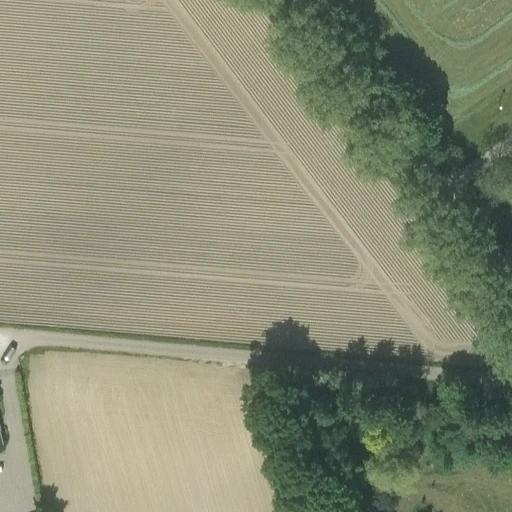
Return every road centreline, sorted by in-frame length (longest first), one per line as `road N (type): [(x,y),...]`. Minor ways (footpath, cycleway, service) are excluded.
road 1 (track): [(0,332),(511,377)]
road 2 (unclassified): [(511,290),(293,0)]
